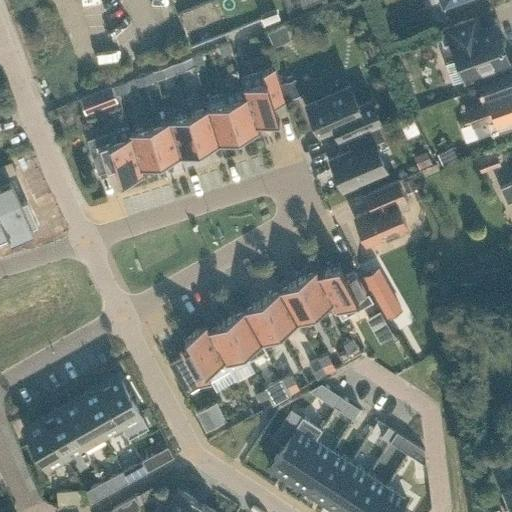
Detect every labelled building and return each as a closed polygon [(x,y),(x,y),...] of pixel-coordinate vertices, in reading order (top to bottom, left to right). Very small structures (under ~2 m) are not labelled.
[(473,14),(439,27),(444,42),(452,40),(458,56),(446,60),(454,79),(465,75),(465,77),(507,61),(493,23),(478,28),(473,14)] [(283,22),(267,28),(273,43),(289,36),(283,22)] [(232,49),(228,40),(219,44),(222,53),(232,49)] [(191,55),(195,63),(204,60),(201,51),(191,55)] [(185,67),(195,63),(191,55),(182,58),(185,67)] [(153,69),(156,78),(166,74),(162,65),(153,69)] [(256,124),(257,123),(280,116),(275,103),(286,100),(275,66),(240,77),(243,86),(244,86),(256,124)] [(147,81),(156,78),(153,69),(143,73),(147,81)] [(123,80),(114,84),(117,93),(126,89),(123,80)] [(350,84),(306,103),(319,134),(335,127),(340,140),(382,122),(371,98),(358,104),(350,84)] [(111,85),(81,96),(87,111),(116,99),(111,85)] [(477,135),(511,122),(511,118),(510,112),(511,111),(511,86),(488,95),(484,85),(459,94),(468,121),(472,120),(477,135)] [(257,123),(256,124),(244,86),(243,86),(224,92),(227,101),(227,100),(238,136),(259,129),(257,123)] [(208,106),(219,142),(238,136),(227,100),(227,101),(224,92),(205,98),(208,106)] [(219,142),(208,106),(188,113),(199,148),(219,142)] [(199,148),(188,113),(169,119),(180,154),(199,148)] [(180,154),(169,119),(149,125),(160,160),(180,154)] [(144,172),(143,166),(141,166),(130,131),(128,124),(87,137),(98,172),(115,166),(120,179),(144,172)] [(350,149),(329,157),(343,188),(386,169),(374,141),(385,137),(379,124),(345,138),(350,149)] [(160,160),(149,125),(130,131),(141,166),(143,166),(160,160)] [(452,144),(437,152),(442,164),(458,156),(452,144)] [(419,166),(431,160),(426,149),(414,155),(419,166)] [(496,150),(476,157),(481,170),(500,163),(496,150)] [(411,176),(402,180),(406,190),(415,186),(411,176)] [(0,210),(2,215),(0,215),(0,242),(40,225),(30,202),(25,204),(14,179),(0,185),(0,210)] [(397,179),(364,193),(370,208),(354,215),(366,242),(384,235),(385,239),(404,231),(402,227),(407,225),(399,208),(408,204),(397,179)] [(511,179),(499,185),(506,200),(511,197),(511,179)] [(339,261),(319,273),(318,273),(333,300),(331,301),(336,309),(368,290),(355,268),(346,273),(339,261)] [(378,266),(365,274),(388,315),(401,307),(378,266)] [(316,267),(297,278),(315,310),(331,301),(333,300),(318,273),(319,273),(316,267)] [(297,278),(279,288),(297,320),(315,310),(297,278)] [(474,280),(460,282),(461,291),(475,290),(474,280)] [(279,288),(261,298),(279,330),(297,320),(279,288)] [(279,330),(261,298),(244,308),(262,341),(279,330)] [(266,348),(262,341),(244,308),(226,319),(244,351),(244,350),(249,358),(266,348)] [(379,308),(368,315),(373,324),(384,317),(379,308)] [(226,319),(209,328),(208,329),(230,366),(229,367),(230,369),(249,358),(244,350),(244,351),(226,319)] [(208,329),(209,328),(206,322),(184,335),(191,348),(168,360),(186,391),(229,367),(230,366),(208,329)] [(348,349),(357,344),(353,336),(343,341),(348,349)] [(326,351),(317,356),(322,364),(331,359),(326,351)] [(322,364),(317,356),(309,361),(313,369),(322,364)] [(282,376),(286,384),(295,379),(290,371),(282,376)] [(118,373),(99,383),(123,425),(142,414),(118,373)] [(273,381),(264,386),(268,394),(272,401),(290,391),(286,384),(282,376),(273,381)] [(321,380),(309,387),(335,404),(337,400),(341,394),(331,387),(321,380)] [(80,394),(104,436),(123,425),(99,383),(80,394)] [(260,399),(268,394),(264,386),(255,391),(260,399)] [(80,394),(61,405),(85,446),(86,446),(104,436),(80,394)] [(337,400),(335,404),(353,416),(360,406),(352,400),(341,394),(337,400)] [(216,400),(196,411),(206,429),(226,418),(216,400)] [(85,446),(61,405),(43,415),(66,457),(80,450),(85,458),(91,455),(86,446),(85,446)] [(302,414),(269,464),(288,476),(314,436),(315,437),(322,426),(302,414)] [(23,426),(47,468),(66,457),(43,415),(23,426)] [(396,429),(389,439),(399,446),(406,435),(404,434),(396,429)] [(314,436),(288,476),(306,488),(332,448),(315,437),(314,436)] [(332,448),(306,488),(324,500),(351,460),(332,448)] [(153,452),(142,458),(148,468),(159,463),(153,452)] [(122,468),(128,479),(147,469),(141,458),(122,468)] [(351,460),(324,500),(342,511),(369,472),(351,460)] [(122,468),(103,479),(110,489),(128,479),(122,468)] [(369,472),(342,511),(369,511),(388,484),(369,472)] [(103,479),(91,485),(97,496),(110,489),(103,479)] [(388,484),(369,511),(395,511),(406,496),(388,484)] [(511,511),(511,485),(502,489),(509,506),(504,508),(505,511),(511,511)] [(219,511),(178,486),(177,487),(179,488),(164,511),(219,511)] [(68,489),(56,490),(57,502),(69,501),(68,489)] [(125,511),(120,502),(113,506),(115,511),(125,511)]
